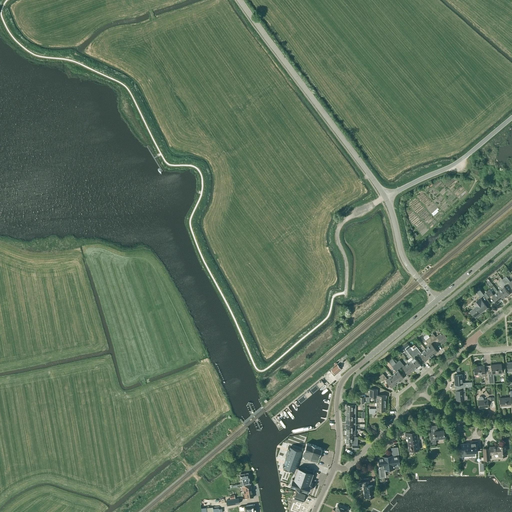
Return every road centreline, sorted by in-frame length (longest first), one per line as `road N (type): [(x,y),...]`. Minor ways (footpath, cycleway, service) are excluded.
road 1 (tertiary): [(386,196),(239,0)]
road 2 (tertiary): [(333,466),(341,381),(436,301)]
road 3 (unclassified): [(386,196),(453,165),(511,117)]
road 4 (unclassified): [(345,297),(338,227),(386,196)]
